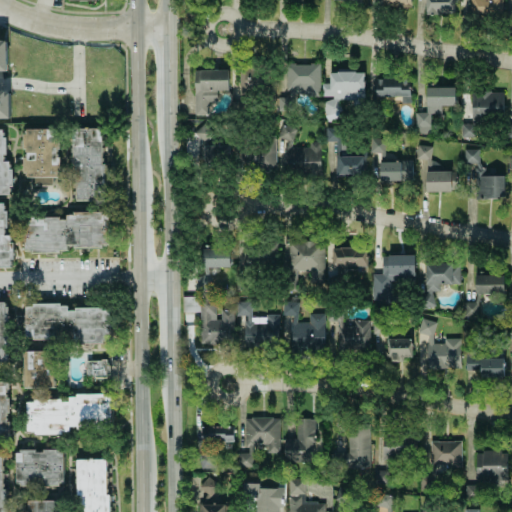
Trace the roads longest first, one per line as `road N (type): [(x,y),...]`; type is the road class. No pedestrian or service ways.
road 1 (secondary): [(132,0),(140,511)]
road 2 (secondary): [(170,511),(165,0)]
road 3 (residential): [(511,62),(364,37),(236,29)]
road 4 (residential): [(511,238),(350,211),(238,206)]
road 5 (residential): [(511,415),(353,389),(242,383)]
road 6 (residential): [(0,4),(70,28),(166,30)]
road 7 (residential): [(203,385),(223,403),(237,397),(242,383),(222,364),(203,385)]
